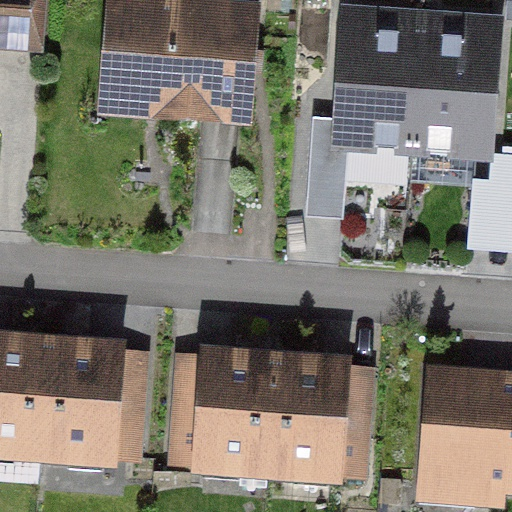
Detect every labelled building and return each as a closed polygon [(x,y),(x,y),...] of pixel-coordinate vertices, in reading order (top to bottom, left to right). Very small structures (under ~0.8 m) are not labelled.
[(0,0),(0,45),(41,48),(43,0),(0,0)] [(496,69),(498,22),(340,15),(338,56),(334,147),(412,151),(492,154),(496,69)] [(245,18),(115,18),(115,85),(159,86),(159,111),(244,111),(245,18)] [(44,352),(0,347),(0,446),(117,458),(126,359),(72,354),(44,352)] [(261,370),(180,363),(172,455),(361,471),(369,380),(288,373),(261,370)] [(511,479),(511,386),(441,384),(437,477),(511,479)]
